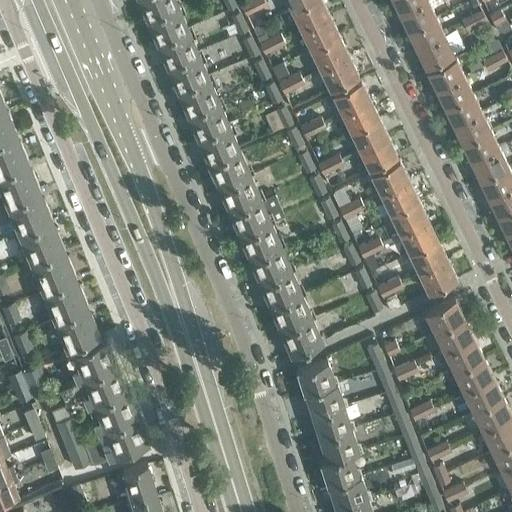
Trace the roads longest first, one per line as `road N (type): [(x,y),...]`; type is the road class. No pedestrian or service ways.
road 1 (residential): [(0,0),(134,321),(198,511)]
road 2 (secondary): [(30,0),(218,453)]
road 3 (residential): [(295,511),(223,291),(162,152)]
road 4 (residential): [(511,325),(357,0)]
road 5 (secondary): [(218,453),(208,376),(135,150)]
road 6 (residential): [(162,152),(98,0)]
road 7 (secondary): [(135,150),(72,0)]
